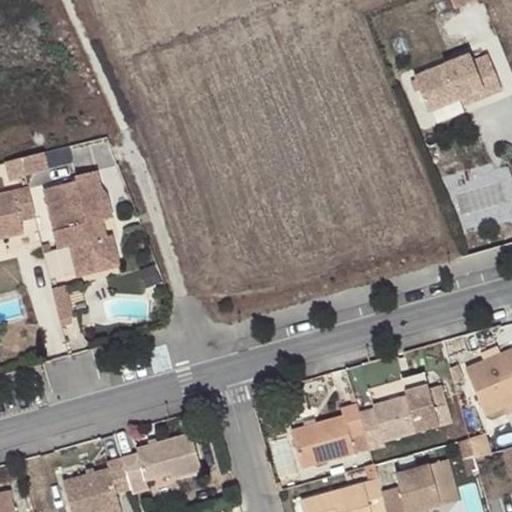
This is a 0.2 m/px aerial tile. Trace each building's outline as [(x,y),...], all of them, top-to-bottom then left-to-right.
[(495,93),(481,58),(466,64),(463,57),(407,79),(421,115),(453,101),(476,92),(479,99),(495,93)] [(479,99),(476,92),(453,101),(456,108),(479,99)] [(21,156),(26,173),(49,167),(44,150),(21,156)] [(26,173),(21,156),(6,160),(11,180),(26,177),(26,173)] [(77,178),(44,186),(60,246),(71,243),(77,267),(119,256),(112,231),(106,233),(99,234),(95,218),(102,217),(113,214),(108,192),(101,184),(97,167),(76,173),(77,178)] [(36,215),(29,185),(0,192),(0,236),(24,231),(21,218),(36,215)] [(95,218),(99,234),(106,233),(102,217),(95,218)] [(119,256),(77,267),(79,273),(121,262),(119,256)] [(55,286),(63,317),(75,314),(68,283),(55,286)] [(485,363),(501,356),(498,349),(482,356),(485,363)] [(466,371),(485,416),(502,409),(511,404),(511,351),(501,356),(485,363),(466,371)] [(423,371),(402,378),(408,397),(428,391),(423,371)] [(365,435),(369,448),(451,423),(441,388),(428,391),(408,397),(402,378),(367,388),(373,410),(359,414),(365,435)] [(505,415),(511,411),(511,404),(502,409),(505,415)] [(316,426),(290,433),(300,470),(354,455),(349,439),(365,435),(359,414),(357,406),(340,410),(343,418),(316,426)] [(286,419),(290,433),(316,426),(311,411),(286,419)] [(130,490),(132,496),(149,492),(148,487),(147,483),(168,475),(170,482),(200,473),(189,435),(135,449),(136,454),(121,458),(130,490)] [(117,494),(130,490),(121,458),(106,463),(107,469),(62,482),(70,511),(107,511),(121,508),(117,494)] [(387,511),(425,511),(426,511),(441,507),(428,465),(395,475),(400,489),(382,494),(387,511)] [(147,483),(148,487),(170,482),(168,475),(147,483)] [(387,511),(382,494),(378,481),(300,502),(303,511),(387,511)] [(0,511),(13,511),(10,492),(0,493),(0,511)]
